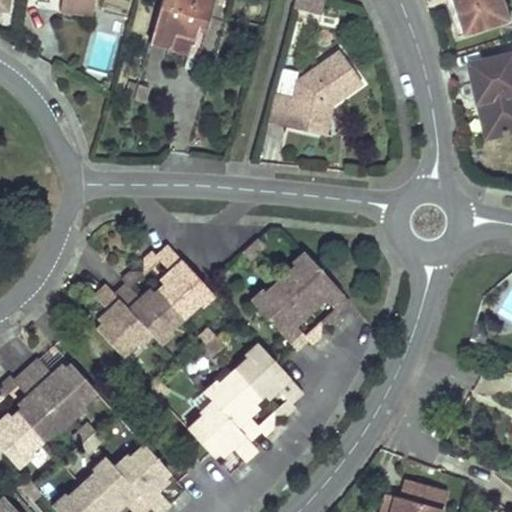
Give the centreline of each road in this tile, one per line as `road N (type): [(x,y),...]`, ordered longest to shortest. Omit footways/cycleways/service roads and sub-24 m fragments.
road 1 (residential): [(73,183),(239,190),(400,211)]
road 2 (residential): [(299,511),(358,442),(393,381),(421,310),(432,253)]
road 3 (unknown): [(243,511),(221,489),(267,461),(319,401),(357,319)]
road 4 (residential): [(433,192),(438,145),(430,92),(399,0)]
road 5 (residential): [(0,309),(39,272),(73,183)]
road 6 (residential): [(73,183),(43,115),(0,71)]
